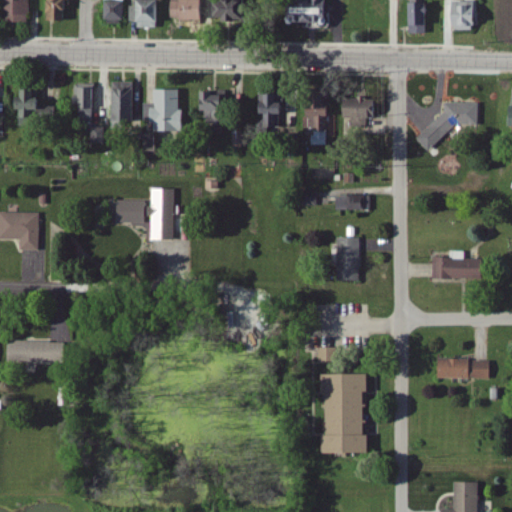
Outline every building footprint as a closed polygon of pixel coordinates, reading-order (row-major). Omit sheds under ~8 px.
[(0,0),(0,22),(26,23),(27,0),(0,0)] [(43,0),(44,13),(48,13),(48,21),(61,21),(61,0),(43,0)] [(121,1),(102,0),(102,24),(120,24),(121,1)] [(153,0),(132,0),(132,28),(157,28),(157,4),(153,4),(153,0)] [(202,20),(201,0),(195,0),(194,0),(167,0),(168,21),(202,20)] [(230,0),(207,1),(207,18),(217,17),(217,22),(233,21),(231,0),(230,0)] [(280,0),(280,25),(324,24),(323,0),(280,0)] [(405,0),(406,34),(426,34),(425,0),(405,0)] [(448,31),(471,31),(472,2),(449,1),(448,31)] [(130,122),(131,83),(109,83),(108,121),(130,122)] [(77,106),(77,123),(93,123),(94,85),(72,84),(71,106),(77,106)] [(141,104),(141,122),(152,123),(151,131),(177,132),(178,90),(151,90),(151,104),(141,104)] [(327,90),(302,90),(302,129),(327,129),(327,90)] [(203,111),(203,124),(222,123),(221,91),(194,92),(195,111),(203,111)] [(279,127),(278,103),(273,103),(272,93),(254,94),(255,118),(256,128),(279,127)] [(339,119),(349,119),(350,128),(365,128),(364,119),(369,119),(368,99),(338,100),(339,119)] [(427,152),(456,126),(476,126),(477,104),(443,103),(442,113),(414,139),(427,152)] [(173,241),(174,190),(151,190),(151,203),(115,202),(114,224),(143,224),(143,218),(150,218),(149,241),(173,241)] [(315,191),(300,192),(300,206),(316,206),(315,191)] [(369,195),(334,196),(335,212),(369,211),(369,195)] [(39,214),(0,213),(0,240),(19,241),(18,251),(38,251),(39,214)] [(335,282),(358,282),(359,239),(336,238),(335,282)] [(431,279),(472,280),(473,261),(462,261),(462,252),(448,252),(448,258),(431,258),(431,279)] [(6,363),(48,364),(48,342),(6,342),(6,363)] [(318,362),(332,362),(331,348),(317,349),(318,362)] [(436,379),(466,379),(467,360),(436,359),(436,379)] [(488,361),(472,361),(471,379),(487,380),(488,361)] [(361,375),(317,375),(318,393),(322,393),(322,436),(318,436),(318,454),(362,454),(361,375)] [(475,511),(475,483),(451,483),(452,510),(437,510),(437,511),(475,511)]
